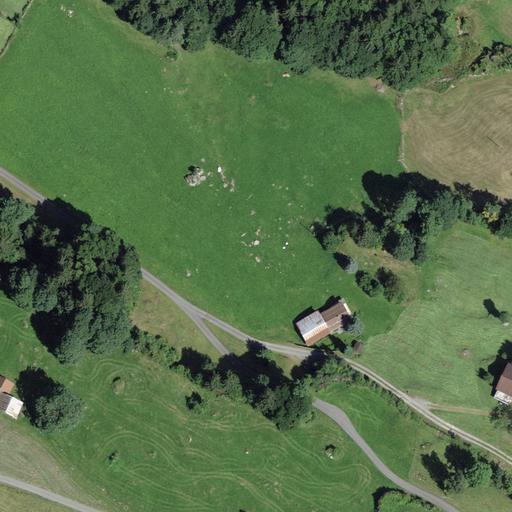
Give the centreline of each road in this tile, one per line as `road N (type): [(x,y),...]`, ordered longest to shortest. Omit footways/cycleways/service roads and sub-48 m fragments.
road 1 (unclassified): [(453,511),(390,475),(330,413),(235,361),(167,290),(0,171)]
road 2 (track): [(182,303),(248,336),(351,361),(511,460)]
